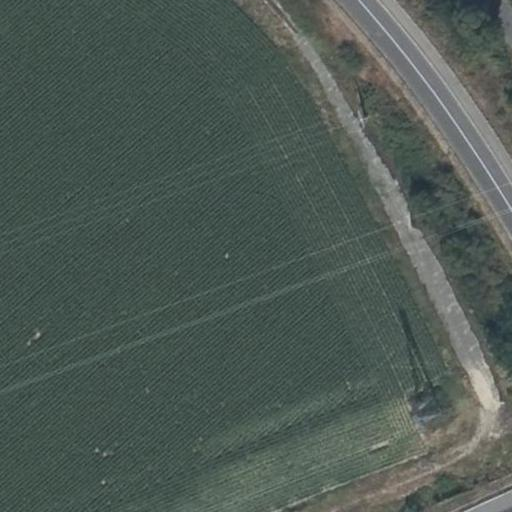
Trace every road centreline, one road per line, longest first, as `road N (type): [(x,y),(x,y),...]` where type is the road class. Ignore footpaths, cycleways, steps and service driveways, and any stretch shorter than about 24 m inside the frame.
road 1 (track): [(327,511),(462,457),(489,433),(496,395),(308,51),(268,0)]
road 2 (tertiary): [(511,205),(393,33),(361,0)]
